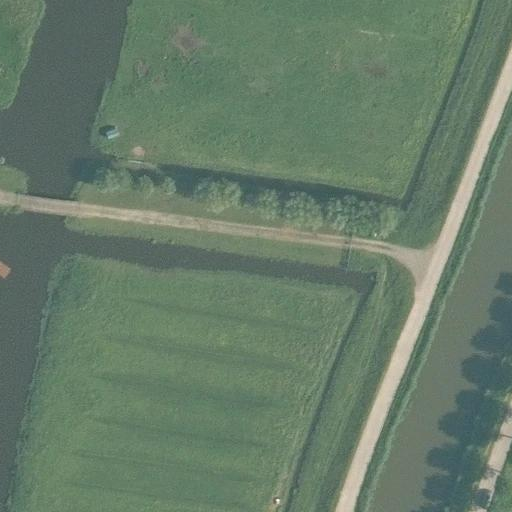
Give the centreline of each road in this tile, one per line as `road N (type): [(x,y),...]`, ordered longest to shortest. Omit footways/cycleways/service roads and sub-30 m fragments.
road 1 (track): [(434,266),(377,245),(0,196)]
road 2 (unclassified): [(341,511),(434,266)]
road 3 (track): [(434,266),(511,60)]
